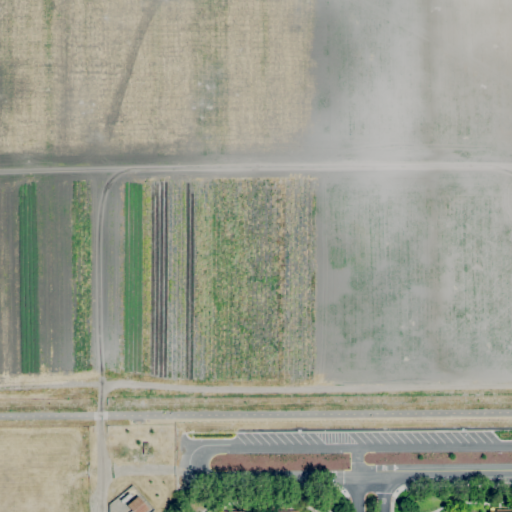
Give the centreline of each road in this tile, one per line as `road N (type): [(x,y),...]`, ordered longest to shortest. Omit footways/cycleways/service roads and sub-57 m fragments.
road 1 (secondary): [(511,446),(209,449),(197,466),(209,476),(356,477)]
road 2 (secondary): [(356,477),(511,472)]
